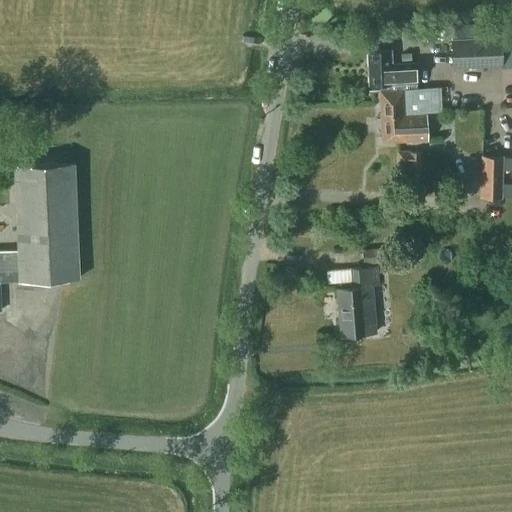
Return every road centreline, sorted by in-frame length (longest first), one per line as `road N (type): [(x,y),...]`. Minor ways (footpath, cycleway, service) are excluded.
road 1 (unclassified): [(227,449),(291,0)]
road 2 (unclassified): [(227,449),(0,425)]
